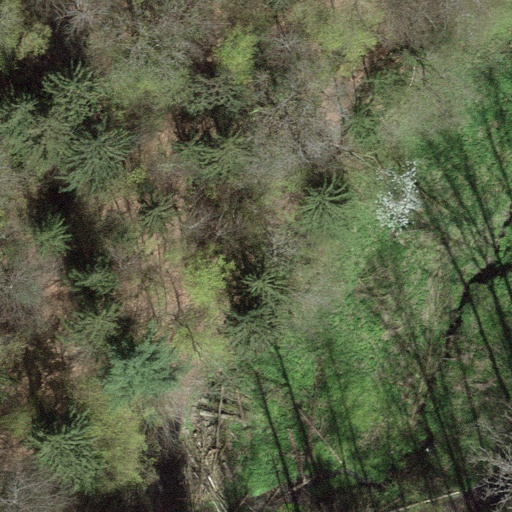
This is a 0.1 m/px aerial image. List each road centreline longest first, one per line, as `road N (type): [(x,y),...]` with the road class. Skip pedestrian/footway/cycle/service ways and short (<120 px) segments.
road 1 (track): [(424,0),(207,320),(172,457),(184,511)]
road 2 (track): [(395,511),(475,475),(511,442)]
